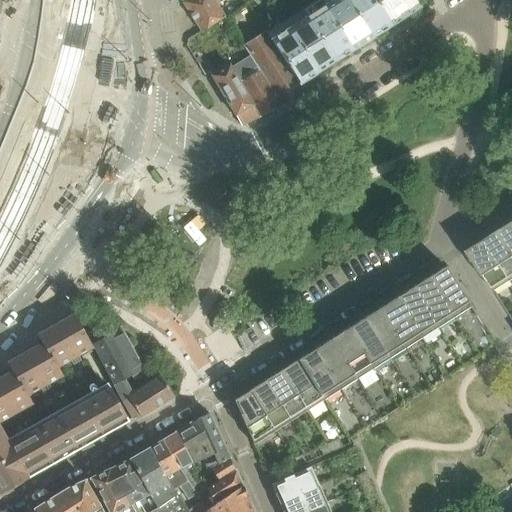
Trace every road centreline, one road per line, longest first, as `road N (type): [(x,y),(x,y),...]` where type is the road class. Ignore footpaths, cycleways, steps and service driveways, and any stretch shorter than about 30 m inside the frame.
road 1 (residential): [(481,6),(242,155),(201,157),(104,92)]
road 2 (residential): [(211,387),(448,247)]
road 3 (residential): [(448,247),(444,226),(487,28),(481,6)]
road 4 (residential): [(211,387),(0,507)]
road 5 (secondary): [(0,308),(77,178),(104,92)]
road 6 (residential): [(268,511),(211,387)]
